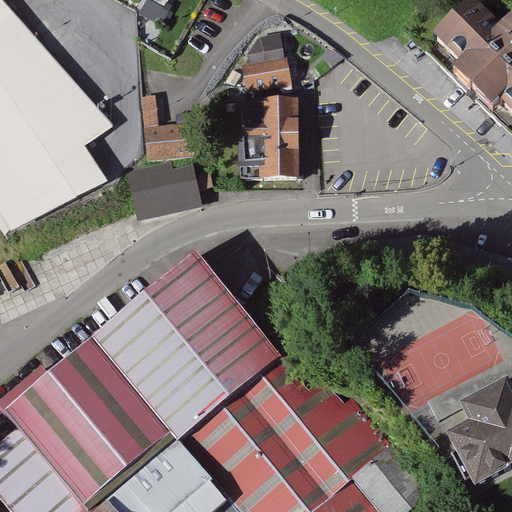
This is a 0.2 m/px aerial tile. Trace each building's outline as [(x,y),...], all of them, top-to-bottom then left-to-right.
[(0,0),(0,217),(16,239),(115,190),(90,153),(120,133),(0,0)] [(511,33),(511,35),(483,8),(446,46),(473,73),(463,83),(504,122),(511,113),(511,33)] [(289,57),(243,66),(250,100),(296,91),(289,57)] [(304,103),(251,105),(253,185),(306,183),(304,103)] [(159,110),(145,112),(152,164),(200,158),(196,126),(161,130),(159,110)] [(152,169),(131,173),(141,226),(205,214),(196,171),(154,179),(152,169)] [(284,353),(195,244),(0,401),(0,403),(20,428),(0,444),(0,498),(11,511),(367,511),(339,477),(378,446),(295,344),(284,353)] [(470,422),(448,433),(477,488),(511,469),(511,380),(511,378),(461,405),(470,422)]
